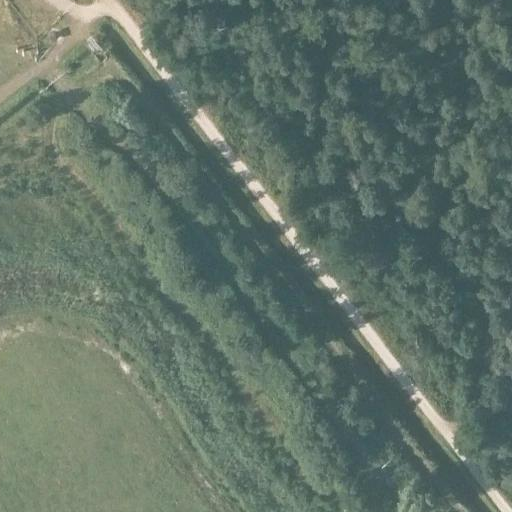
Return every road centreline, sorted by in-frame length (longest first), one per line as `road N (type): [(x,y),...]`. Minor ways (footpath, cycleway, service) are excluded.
road 1 (track): [(109,2),(507,511)]
road 2 (track): [(454,511),(140,100),(108,74),(85,77),(67,92)]
road 3 (track): [(411,511),(160,188),(46,64)]
